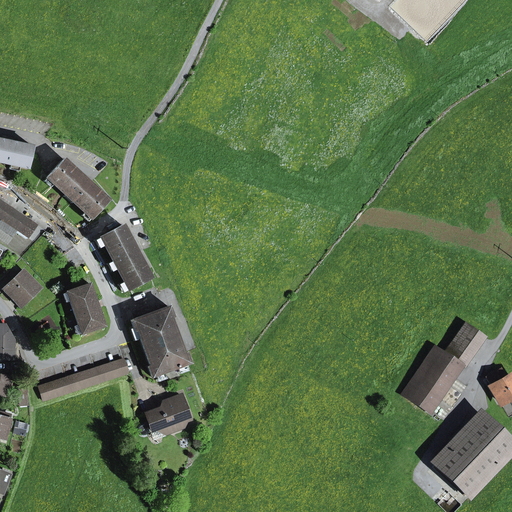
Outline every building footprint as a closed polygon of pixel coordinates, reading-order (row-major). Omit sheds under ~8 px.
[(20,166),(27,168),(32,147),(4,141),(0,139),(0,162),(10,164),(20,166)] [(91,218),(107,200),(63,159),(46,178),(47,178),(53,184),(65,195),(67,193),(74,199),(72,201),(84,212),(90,218),(91,218)] [(50,187),(53,184),(47,178),(44,181),(50,187)] [(72,201),(74,199),(67,193),(65,195),(63,196),(71,203),(72,201)] [(36,226),(0,200),(0,217),(28,237),(36,226)] [(87,222),(90,218),(84,212),(81,216),(87,222)] [(0,238),(6,243),(14,231),(1,222),(0,223),(0,238)] [(150,278),(122,225),(100,237),(128,290),(150,278)] [(5,289),(21,305),(38,289),(22,272),(5,289)] [(80,334),(81,334),(104,326),(89,284),(66,292),(66,293),(69,301),(77,325),(80,334)] [(172,317),(168,306),(130,320),(133,328),(134,331),(136,330),(139,338),(149,366),(147,367),(151,377),(155,376),(163,373),(177,368),(185,365),(189,363),(185,353),(183,353),(170,318),(172,317)] [(0,359),(12,360),(13,340),(4,325),(3,325),(0,324),(0,359)] [(444,354),(458,364),(459,363),(462,365),(482,337),(464,325),(444,354)] [(133,341),(139,338),(136,330),(134,331),(133,328),(129,329),(133,341)] [(458,364),(444,354),(433,347),(401,394),(425,411),(458,364)] [(38,387),(43,401),(127,373),(123,359),(38,387)] [(179,374),(187,371),(185,365),(177,368),(179,374)] [(511,380),(509,376),(505,379),(500,370),(486,379),(491,387),(488,389),(493,396),(496,395),(500,403),(511,395),(511,380)] [(157,382),(166,379),(163,373),(155,376),(157,382)] [(0,374),(0,399),(5,400),(8,376),(0,374)] [(19,390),(20,405),(27,405),(26,389),(19,390)] [(509,417),(511,415),(511,395),(500,403),(509,417)] [(170,400),(172,404),(145,414),(151,431),(162,427),(172,431),(184,427),(182,422),(190,419),(181,396),(170,400)] [(0,412),(0,437),(4,439),(10,415),(0,412)] [(434,465),(465,494),(511,444),(481,415),(434,465)] [(0,471),(0,492),(2,493),(9,474),(0,471)]
